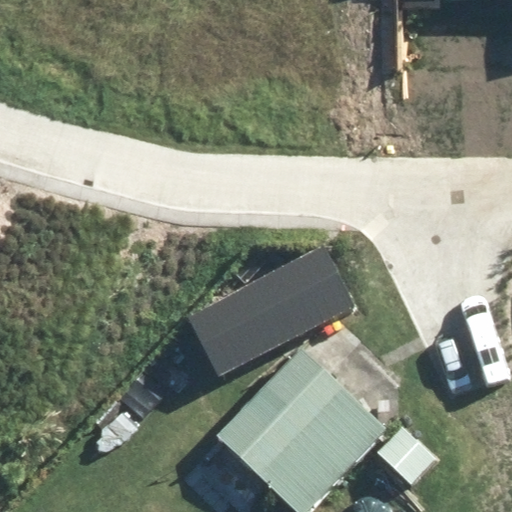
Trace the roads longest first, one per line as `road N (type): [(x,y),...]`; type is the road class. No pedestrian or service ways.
road 1 (residential): [(0,123),(137,169),(404,190)]
road 2 (residential): [(404,190),(463,354)]
